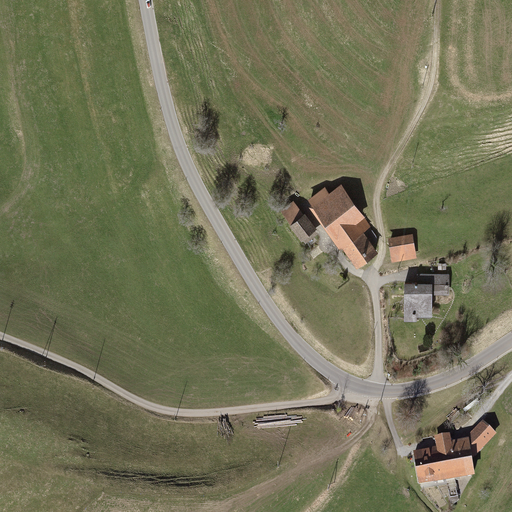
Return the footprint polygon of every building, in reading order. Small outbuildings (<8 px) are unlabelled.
[(313,207),(312,208),(334,239),(336,238),(356,266),(376,252),(361,231),(369,226),(342,187),(330,196),(325,189),(309,201),(313,207)] [(292,227),(291,228),(304,244),(319,233),(306,216),(305,217),(294,202),(281,212),(292,227)] [(413,237),(389,240),(392,263),(416,260),(413,237)] [(433,323),(434,298),(450,298),(451,278),(430,277),(431,270),(422,269),(422,277),(417,277),(417,287),(406,287),(405,325),(418,325),(418,322),(433,323)] [(484,427),(466,445),(452,447),(452,444),(451,440),(437,442),(437,446),(438,456),(417,458),(421,489),(476,483),(474,465),(498,440),(484,427)]
